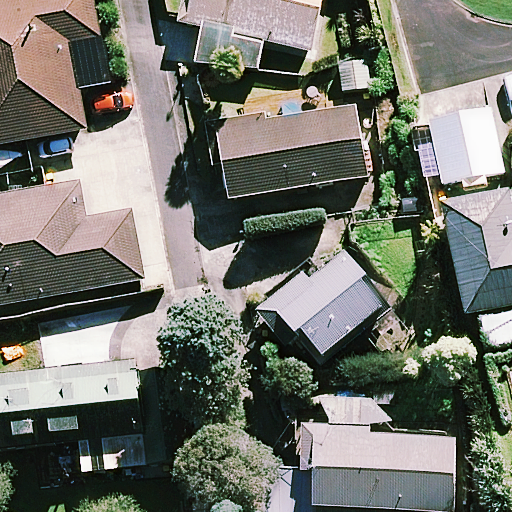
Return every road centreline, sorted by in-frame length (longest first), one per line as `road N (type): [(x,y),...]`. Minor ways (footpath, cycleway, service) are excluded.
road 1 (residential): [(179,254),(131,0)]
road 2 (residential): [(511,52),(450,50),(413,0)]
